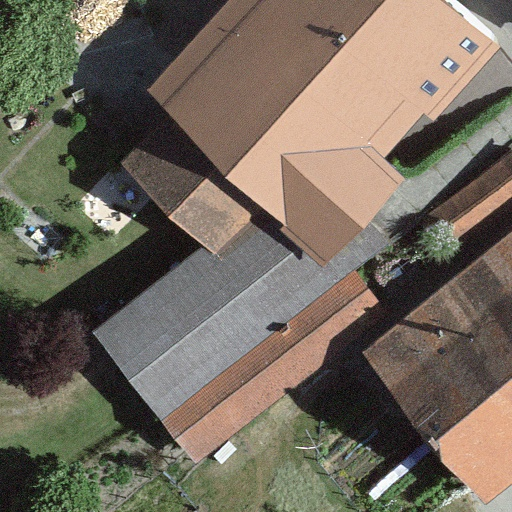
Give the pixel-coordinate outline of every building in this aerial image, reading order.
[(144,0),(73,0),(86,55),(154,40),(144,0)] [(386,312),(350,267),(386,239),(364,210),(405,164),(386,146),(424,105),(429,111),(497,40),(451,0),(369,0),(224,153),(168,105),(117,156),(201,239),(90,325),(160,415),(163,413),(199,458),(386,312)] [(224,153),(369,0),(209,0),(140,74),(168,105),(224,153)] [(511,202),(511,142),(419,211),(448,250),(511,202)] [(511,220),(362,342),(485,494),(511,471),(511,220)]
